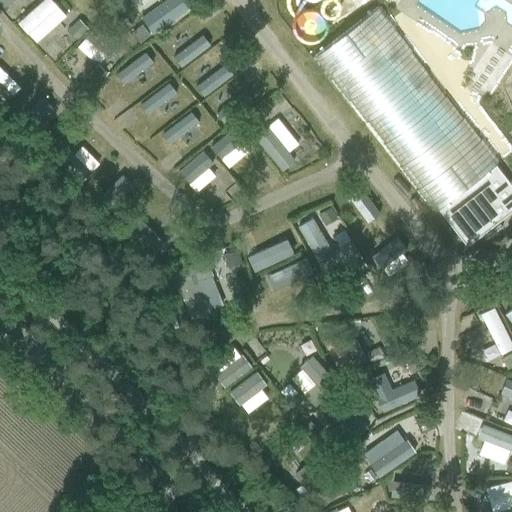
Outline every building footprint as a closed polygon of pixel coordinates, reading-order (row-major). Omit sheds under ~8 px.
[(59,0),(42,0),(19,20),(53,61),(64,51),(55,41),(65,33),(73,42),(86,32),(59,0)] [(131,0),(153,33),(203,1),(202,0),(131,0)] [(378,6),(312,58),(433,213),(437,209),(466,246),(511,210),(511,186),(494,164),(499,161),(378,6)] [(203,32),(173,55),(182,66),(211,43),(203,32)] [(83,39),(77,50),(100,63),(107,52),(83,39)] [(0,90),(10,100),(31,78),(0,48),(0,90)] [(123,82),(154,62),(147,51),(116,72),(123,82)] [(225,61),(197,84),(206,95),(234,72),(225,61)] [(97,65),(89,74),(98,82),(106,73),(97,65)] [(169,80),(141,104),(152,116),(179,92),(169,80)] [(227,122),(249,101),(241,93),(219,113),(227,122)] [(163,131),(171,144),(201,123),(193,110),(163,131)] [(254,135),(277,166),(302,147),(279,116),(254,135)] [(113,152),(102,142),(94,150),(85,141),(64,163),(84,183),(113,152)] [(220,155),(248,188),(259,178),(230,146),(220,155)] [(178,173),(209,208),(236,183),(204,149),(178,173)] [(329,208),(319,214),(325,225),(335,219),(329,208)] [(314,216),(298,225),(319,263),(335,253),(314,216)] [(382,227),(364,241),(383,266),(401,252),(382,227)] [(247,255),(254,271),(296,253),(290,237),(247,255)] [(238,253),(223,256),(226,266),(240,264),(238,253)] [(271,290),(314,275),(308,258),(265,273),(271,290)] [(206,259),(173,272),(174,275),(191,320),(193,319),(208,313),(208,312),(223,306),(211,276),(213,276),(206,259)] [(501,354),(511,347),(511,339),(494,306),(479,314),(501,354)] [(342,329),(322,337),(334,365),(369,351),(362,334),(347,341),(342,329)] [(394,339),(383,345),(388,352),(398,346),(394,339)] [(237,348),(212,369),(226,385),(251,364),(237,348)] [(511,353),(501,358),(507,369),(511,366),(511,353)] [(312,355),(290,375),(307,393),(328,373),(312,355)] [(238,403),(268,385),(258,369),(228,388),(238,403)] [(358,374),(347,379),(352,390),(363,385),(358,374)] [(419,396),(412,381),(390,391),(383,374),(368,380),(382,412),(419,396)] [(511,396),(511,378),(509,377),(502,391),(511,396)] [(299,397),(290,404),(295,412),(305,404),(299,397)] [(345,422),(323,439),(337,457),(359,440),(345,422)] [(511,451),(511,434),(484,422),(477,437),(511,451)] [(310,423),(303,428),(312,440),(320,434),(310,423)] [(364,448),(374,473),(414,456),(404,432),(364,448)] [(319,507),(342,489),(317,458),(294,475),(319,507)] [(344,461),(336,466),(343,477),(351,471),(344,461)]
